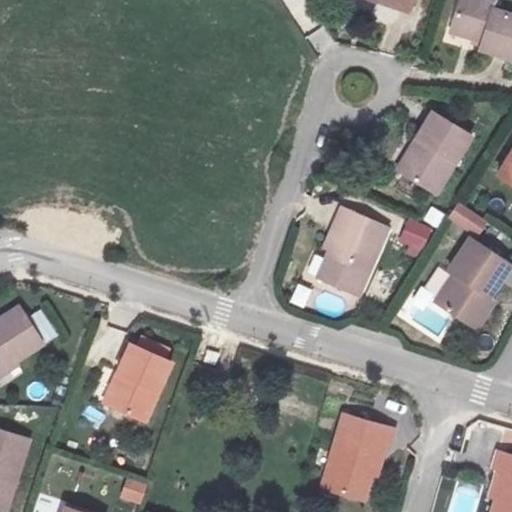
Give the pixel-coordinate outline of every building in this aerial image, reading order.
[(511,50),(511,4),(501,1),(501,0),(468,0),(460,23),(486,32),(483,41),(511,50)] [(435,183),(473,125),(436,103),(399,161),(435,183)] [(511,161),(502,178),(511,183),(511,161)] [(449,217),(478,235),(488,220),(459,201),(449,217)] [(367,293),(394,226),(343,203),(329,238),(337,241),(323,273),(367,293)] [(431,206),(425,221),(439,228),(446,213),(431,206)] [(408,219),(400,245),(426,253),(434,227),(408,219)] [(511,271),(511,260),(479,237),(465,256),(473,261),(450,294),(487,322),(509,292),(502,287),(511,271)] [(297,283),(291,301),(305,306),(312,288),(297,283)] [(0,372),(41,345),(17,307),(0,317),(0,372)] [(152,352),(107,338),(97,367),(104,369),(94,406),(134,418),(152,352)] [(370,471),(383,425),(335,413),(313,487),(351,496),(359,468),(370,471)] [(0,472),(12,434),(0,430),(0,472)] [(511,511),(511,453),(489,447),(479,478),(500,486),(491,511),(511,511)] [(140,504),(147,485),(127,478),(121,498),(140,504)] [(84,511),(54,502),(51,511),(84,511)]
